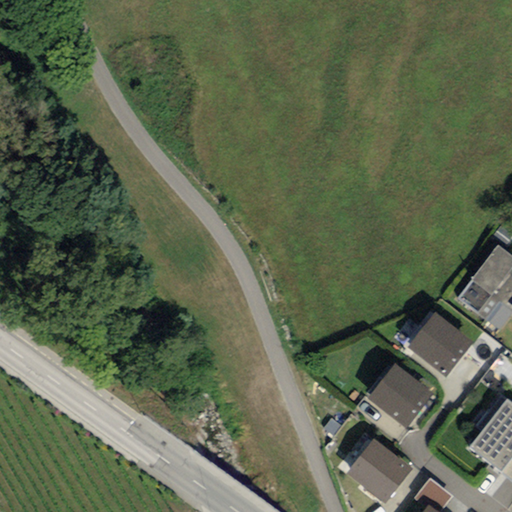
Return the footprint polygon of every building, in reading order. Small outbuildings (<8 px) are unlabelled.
[(511,262),(496,250),(456,302),(483,323),(497,305),(511,315),(511,262)] [(472,349),(434,320),(408,353),(446,382),(472,349)] [(434,402),(397,371),(368,405),(405,436),(434,402)] [(511,458),(511,408),(505,404),(468,451),(499,475),(511,458)] [(412,475),(372,444),(345,478),(385,509),(412,475)]
